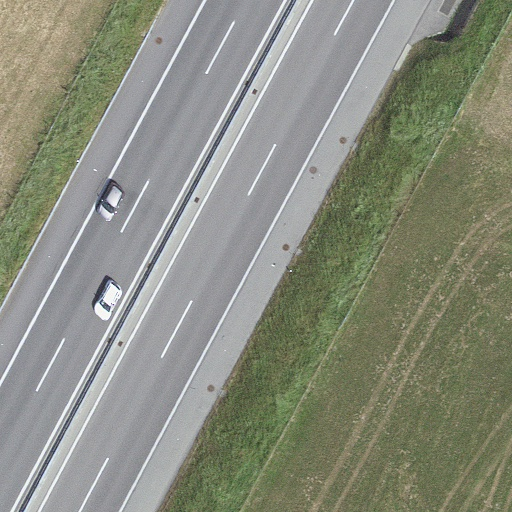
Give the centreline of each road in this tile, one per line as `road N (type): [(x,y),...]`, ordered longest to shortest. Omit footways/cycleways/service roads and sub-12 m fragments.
road 1 (motorway): [(80,511),(355,0)]
road 2 (motorway): [(245,0),(0,459)]
